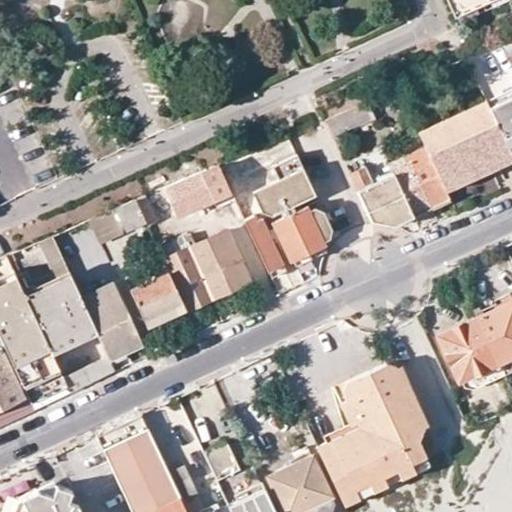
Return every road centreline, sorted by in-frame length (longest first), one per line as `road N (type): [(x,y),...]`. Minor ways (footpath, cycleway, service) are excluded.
road 1 (tertiary): [(0,455),(375,279)]
road 2 (residential): [(307,133),(375,279)]
road 3 (residential): [(375,279),(443,424)]
road 4 (tertiary): [(375,279),(511,217)]
